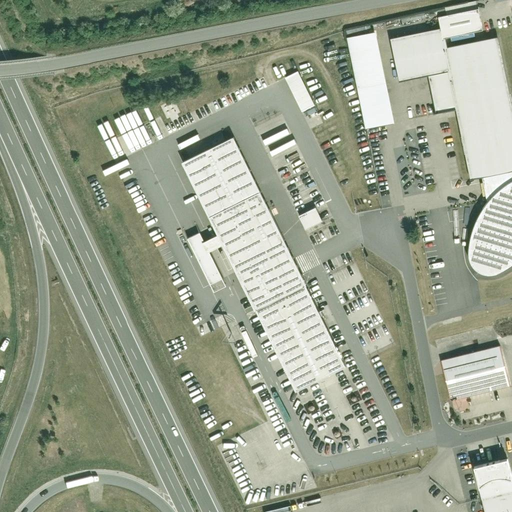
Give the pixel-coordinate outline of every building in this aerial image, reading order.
[(461,107),(475,179),(487,177),(492,204),(506,188),(511,185),(511,75),(504,35),(453,45),(451,34),(473,30),(468,8),(444,13),(447,27),(395,37),(403,81),(434,75),(441,111),(461,107)] [(348,36),(367,127),(397,121),(378,30),(348,36)] [(296,70),(282,77),(298,111),(312,104),(296,70)] [(232,141),(181,168),(298,393),(349,367),(232,141)] [(511,185),(506,188),(492,204),(488,208),(476,238),(474,259),(481,273),(494,278),(510,275),(511,273),(511,185)] [(300,211),(311,205),(308,201),(297,206),(300,211)] [(301,228),(321,219),(314,205),(294,214),(301,228)] [(499,344),(442,359),(453,398),(509,384),(499,344)] [(478,487),(484,511),(511,511),(511,478),(500,477),(487,480),(478,487)]
